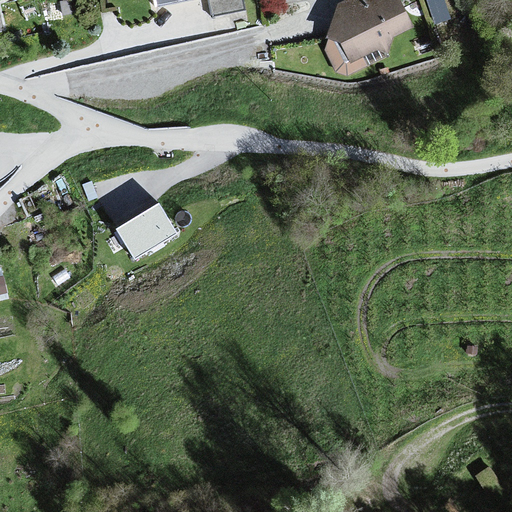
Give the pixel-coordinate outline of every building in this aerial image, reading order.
[(26,0),(0,0),(0,28),(32,22),(26,0)] [(154,0),(155,2),(168,0),(206,0),(209,14),(247,9),(246,0),(154,0)] [(348,0),(334,7),(325,40),(339,44),(349,64),(376,50),(386,54),(393,38),(406,34),(411,25),(399,0),(348,0)] [(162,202),(117,227),(134,257),(179,232),(162,202)] [(486,460),(465,472),(476,492),(497,481),(486,460)]
